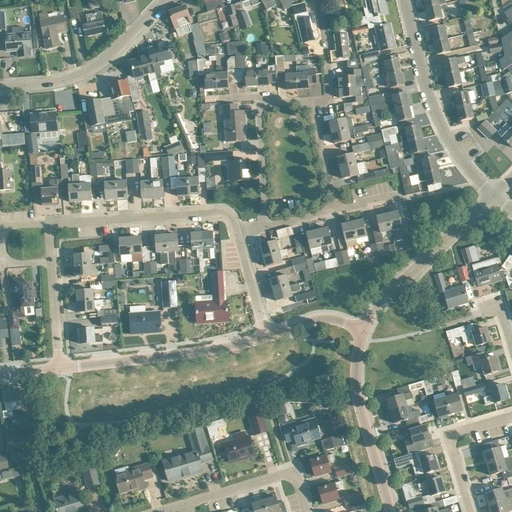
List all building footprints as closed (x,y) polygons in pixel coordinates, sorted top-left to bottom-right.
[(101,7),(99,0),(90,0),(92,9),(101,7)] [(225,8),(222,0),(204,0),(208,13),(225,8)] [(276,6),(272,0),(261,0),(267,11),(276,6)] [(279,0),(284,11),(292,7),(290,0),(279,0)] [(369,0),(370,2),(368,2),(369,10),(372,9),(373,17),(388,14),(384,0),(369,0)] [(424,0),(426,9),(440,5),(446,4),(445,0),(424,0)] [(465,0),(460,0),(459,0),(462,14),(468,12),(465,0)] [(306,3),(293,7),(295,17),(310,13),(309,11),(308,12),(306,3)] [(228,7),(232,21),(237,18),(236,15),(237,14),(235,5),(228,7)] [(440,5),(426,9),(429,22),(443,18),(440,5)] [(79,18),(77,6),(69,8),(71,20),(79,18)] [(186,6),(169,12),(173,22),(177,33),(178,37),(179,37),(185,35),(182,26),(190,23),(191,23),(192,23),(189,16),(186,6)] [(504,57),(500,61),(501,67),(503,70),(511,64),(511,8),(504,13),(511,24),(511,32),(501,39),(504,52),(504,57)] [(87,15),(89,24),(83,25),(86,37),(106,33),(101,12),(87,15)] [(251,26),(245,12),(238,15),(243,29),(251,26)] [(297,20),(303,43),(316,40),(311,17),(310,13),(295,17),(296,21),(297,20)] [(328,15),(330,22),(336,21),(335,14),(328,15)] [(48,19),(41,21),(45,40),(47,49),(60,46),(58,46),(56,39),(58,39),(57,33),(67,31),(65,21),(64,16),(48,19)] [(366,25),(365,17),(355,19),(355,20),(356,27),(366,25)] [(464,21),(467,34),(476,32),(475,28),(472,29),(470,20),(464,21)] [(191,26),(192,32),(195,41),(194,41),(198,58),(204,57),(204,58),(205,57),(205,56),(207,56),(198,24),(192,26),(191,26)] [(376,45),(379,44),(381,52),(396,48),(390,24),(375,28),(378,37),(375,37),(376,45)] [(431,29),(434,42),(448,39),(445,26),(431,29)] [(13,35),(6,35),(7,42),(8,52),(17,51),(24,50),(24,57),(31,56),(31,50),(32,50),(31,40),(31,33),(24,34),(23,27),(12,28),(13,35)] [(227,32),(219,34),(221,42),(230,40),(227,32)] [(477,32),(476,32),(467,34),(470,47),(476,46),(475,40),(479,40),(477,32)] [(333,63),(343,62),(347,61),(350,61),(347,35),(336,36),(337,50),(331,51),(333,63)] [(488,39),(489,46),(500,44),(499,36),(488,39)] [(448,39),(434,42),(437,55),(451,52),(448,39)] [(155,48),(148,50),(150,54),(156,75),(157,80),(162,79),(161,74),(175,70),(172,60),(168,42),(159,45),(160,47),(155,48)] [(242,42),(227,44),(228,56),(236,54),(245,54),(242,42)] [(491,55),(503,52),(501,43),(500,44),(489,46),(491,55)] [(267,47),(257,49),(258,56),(272,54),(270,47),(267,47)] [(366,63),(372,62),(380,60),(378,52),(364,55),(365,62),(366,63)] [(482,53),(476,54),(479,68),(485,66),(482,53)] [(143,77),(148,75),(150,82),(157,80),(156,75),(150,54),(143,56),(144,58),(131,62),(135,79),(136,78),(137,80),(139,81),(143,80),(144,79),(143,77)] [(236,54),(237,70),(238,83),(238,81),(246,80),(247,87),(258,87),(257,71),(246,72),(245,54),(236,54)] [(296,60),(296,56),(296,55),(283,56),(275,56),(276,66),(277,70),(277,74),(285,73),(284,62),(296,61),(296,60)] [(465,57),(443,62),(446,76),(459,73),(457,65),(466,63),(465,57)] [(206,59),(197,60),(199,76),(203,75),(203,68),(206,68),(206,59)] [(385,62),(388,75),(402,72),(399,59),(385,62)] [(197,60),(189,61),(191,80),(199,79),(199,76),(197,60)] [(350,61),(347,61),(348,69),(358,68),(357,60),(350,61)] [(373,65),(372,62),(366,63),(365,62),(362,63),(361,63),(365,80),(371,79),(368,66),(373,65)] [(498,63),(485,66),(479,68),(483,84),(502,80),(501,77),(501,74),(491,76),(491,75),(487,76),(486,71),(499,68),(498,63)] [(277,74),(277,70),(276,66),(267,67),(267,64),(256,65),(257,71),(258,87),(269,86),(269,84),(278,83),(277,74)] [(310,69),(310,66),(296,67),(297,75),(298,90),(309,89),(309,84),(317,84),(316,69),(306,70),(306,69),(310,69)] [(222,67),(216,67),(217,74),(218,90),(229,89),(229,84),(228,73),(223,73),(222,67)] [(237,70),(227,70),(228,73),(229,84),(238,83),(237,70)] [(347,71),(347,77),(338,77),(339,88),(356,87),(356,86),(361,86),(365,86),(364,79),(355,80),(355,77),(361,77),(361,70),(347,71)] [(405,85),(402,72),(388,75),(391,88),(405,85)] [(459,73),(446,76),(449,88),(462,85),(459,73)] [(502,80),(503,86),(506,95),(511,92),(511,76),(508,73),(501,77),(502,80)] [(207,90),(218,90),(217,74),(206,75),(207,90)] [(298,90),(297,75),(286,75),(287,91),(298,90)] [(114,115),(105,117),(107,125),(131,121),(129,113),(134,112),(130,96),(131,96),(129,90),(127,80),(111,84),(113,94),(114,99),(112,99),(113,100),(112,101),(113,110),(114,115)] [(483,84),(481,85),(484,98),(489,97),(496,96),(494,88),(503,86),(502,80),(483,84)] [(137,85),(130,87),(133,102),(140,101),(137,85)] [(349,104),(359,103),(363,103),(363,96),(361,96),(361,86),(356,86),(356,87),(339,88),(339,98),(349,98),(349,104)] [(468,92),(454,95),(457,109),(471,106),(468,92)] [(394,104),(389,105),(390,111),(395,109),(409,106),(406,93),(397,95),(392,96),(394,104)] [(381,95),(369,98),(371,106),(385,103),(383,95),(381,95)] [(492,110),(498,108),(496,96),(489,97),(492,110)] [(114,115),(112,101),(113,100),(112,99),(102,100),(105,117),(114,115)] [(498,108),(495,112),(499,116),(506,123),(510,119),(503,112),(508,107),(510,110),(511,108),(511,103),(507,99),(498,108)] [(87,131),(93,130),(93,126),(105,124),(101,100),(88,103),(90,114),(84,115),(87,131)] [(244,122),(246,121),(245,112),(238,113),(238,105),(220,106),(221,116),(225,116),(226,142),(245,141),(244,122)] [(370,112),(372,112),(371,106),(355,110),(357,116),(370,112)] [(409,106),(395,109),(398,122),(412,119),(409,106)] [(471,106),(457,109),(460,121),(474,118),(471,106)] [(149,111),(137,113),(141,135),(146,134),(147,141),(153,140),(152,133),(153,133),(149,111)] [(479,123),(488,119),(488,118),(489,118),(486,112),(476,117),(479,123)] [(490,125),(499,116),(495,112),(489,118),(488,118),(488,119),(486,121),(490,125)] [(56,113),(44,114),(31,115),(32,131),(40,131),(40,134),(58,132),(56,113)] [(193,148),(189,139),(177,113),(173,115),(184,141),(190,154),(195,152),(193,148)] [(378,113),(373,115),(374,120),(375,124),(381,122),(378,113)] [(346,119),(329,123),(332,134),(349,130),(349,129),(354,128),(351,118),(346,119)] [(486,121),(485,122),(478,129),(489,140),(497,132),(486,121)] [(511,147),(511,128),(507,124),(497,133),(511,147)] [(364,137),(363,132),(369,131),(367,125),(354,128),(349,129),(349,130),(332,134),(334,144),(351,140),(350,135),(354,134),(355,139),(364,137)] [(405,129),(407,136),(401,137),(402,143),(402,144),(422,139),(419,126),(405,129)] [(396,127),(395,127),(381,130),(382,133),(385,146),(385,147),(391,145),(389,136),(398,134),(396,127)] [(136,129),(126,131),(128,143),(137,141),(136,129)] [(77,149),(77,150),(89,148),(86,132),(78,133),(79,148),(77,149)] [(385,146),(382,133),(381,133),(381,135),(367,138),(368,143),(353,147),(354,153),(383,147),(385,146)] [(39,153),(37,136),(27,137),(29,155),(39,153)] [(422,139),(402,144),(402,143),(391,145),(385,147),(389,163),(400,161),(398,151),(410,148),(411,155),(425,152),(422,139)] [(173,156),(178,154),(175,143),(165,147),(168,156),(173,154),(173,156)] [(135,147),(120,146),(119,155),(135,156),(135,147)] [(444,155),(454,152),(452,147),(443,150),(444,155)] [(205,162),(233,160),(232,153),(205,155),(205,162)] [(338,158),(340,169),(357,165),(357,164),(354,154),(338,158)] [(175,156),(168,157),(170,178),(177,178),(177,170),(176,170),(175,156)] [(422,160),(415,162),(417,175),(425,173),(425,174),(439,171),(436,157),(426,160),(422,160)] [(138,159),(133,160),(133,174),(139,173),(139,165),(150,164),(150,158),(138,159)] [(128,174),(133,174),(133,160),(115,161),(115,166),(127,165),(128,174)] [(400,161),(389,163),(390,170),(399,168),(402,178),(410,176),(409,171),(408,171),(407,166),(405,166),(404,160),(400,161)] [(115,166),(115,161),(96,162),(97,176),(103,176),(103,167),(115,166)] [(233,172),(231,172),(231,182),(250,180),(248,161),(232,162),(233,172)] [(357,165),(340,169),(343,179),(357,176),(368,173),(366,162),(357,164),(357,165)] [(13,182),(12,180),(11,172),(2,173),(2,164),(0,163),(0,190),(12,190),(12,182),(13,182)] [(40,183),(39,168),(31,169),(32,184),(40,183)] [(151,168),(152,182),(153,199),(164,198),(163,181),(159,181),(158,168),(151,168)] [(387,170),(375,173),(377,179),(390,176),(390,175),(389,170),(387,170)] [(177,180),(178,187),(178,197),(189,196),(188,179),(187,171),(181,171),(181,180),(177,180)] [(442,183),(439,171),(425,174),(425,173),(417,175),(410,176),(402,178),(406,196),(421,193),(419,185),(412,187),(412,186),(419,184),(419,183),(427,181),(428,186),(442,183)] [(81,202),(79,185),(80,185),(79,177),(79,174),(72,175),(73,186),(69,186),(70,203),(81,202)] [(91,185),(90,185),(90,176),(79,177),(80,185),(79,185),(81,202),(92,201),(91,185)] [(116,183),(116,179),(105,180),(106,200),(117,199),(116,183)] [(188,179),(189,196),(200,195),(199,179),(188,179)] [(50,190),(42,191),(44,207),(59,205),(58,189),(62,188),(62,180),(49,181),(50,190)] [(127,182),(116,183),(117,199),(128,199),(127,182)] [(141,183),(142,199),(153,199),(152,182),(141,183)] [(392,231),(393,231),(402,229),(398,212),(388,214),(392,231)] [(388,214),(377,217),(380,228),(381,234),(392,231),(388,214)] [(363,220),(353,223),(358,244),(368,241),(363,220)] [(358,244),(353,223),(342,225),(347,248),(358,245),(358,244)] [(328,228),(318,231),(323,253),(329,251),(328,246),(332,245),(328,228)] [(312,255),(323,253),(318,231),(307,233),(312,255)] [(204,259),(205,259),(210,259),(210,249),(215,249),(213,232),(202,233),(204,259)] [(200,258),(201,273),(205,272),(205,268),(205,259),(204,259),(202,233),(192,234),(193,251),(197,250),(198,258),(200,258)] [(300,233),(294,234),(297,248),(303,247),(300,233)] [(179,252),(178,245),(177,235),(166,236),(168,264),(176,264),(175,253),(179,252)] [(168,264),(166,236),(156,236),(157,254),(160,254),(161,265),(168,264)] [(414,249),(411,236),(405,237),(408,251),(414,249)] [(143,255),(142,237),(130,238),(131,256),(143,255)] [(121,256),(131,256),(130,238),(120,239),(121,256)] [(260,246),(263,257),(283,251),(280,241),(277,242),(277,241),(260,246)] [(471,245),(474,260),(486,258),(484,246),(490,245),(490,242),(471,245)] [(382,243),(376,244),(379,258),(386,256),(397,254),(397,253),(395,244),(383,246),(382,243)] [(379,258),(376,244),(371,245),(374,259),(379,258)] [(462,251),(466,264),(473,262),(469,249),(462,251)] [(266,267),(276,264),(283,262),(281,258),(289,256),(287,250),(283,251),(263,257),(266,267)] [(510,255),(502,267),(507,271),(511,263),(511,250),(509,255),(510,255)] [(347,251),(341,252),(344,266),(350,265),(347,251)] [(344,266),(341,252),(335,254),(339,267),(344,266)] [(92,266),(91,254),(74,255),(75,267),(92,266)] [(205,268),(205,272),(213,272),(223,271),(222,257),(216,258),(217,267),(205,268)] [(306,260),(305,257),(292,261),(293,267),(307,263),(306,260)] [(312,259),(306,260),(307,263),(310,274),(316,272),(312,259)] [(479,288),(479,287),(506,279),(504,272),(500,274),(495,259),(495,260),(473,266),(473,265),(472,266),(479,288)] [(326,264),(325,264),(326,269),(327,269),(338,267),(337,261),(326,264)] [(151,277),(150,263),(144,263),(144,271),(133,272),(133,278),(151,277)] [(303,270),(306,282),(308,281),(312,280),(310,274),(307,263),(293,267),(276,272),(278,278),(270,281),(273,291),(290,287),(290,286),(287,276),(296,274),(295,272),(303,270)] [(92,266),(75,267),(75,277),(99,275),(98,265),(92,266)] [(458,269),(461,279),(462,282),(469,280),(466,267),(458,269)] [(196,303),(197,312),(197,322),(217,320),(217,323),(229,322),(227,301),(226,301),(225,289),(226,289),(225,273),(211,274),(212,290),(213,295),(196,296),(196,303)] [(435,276),(438,285),(439,289),(446,287),(442,274),(435,276)] [(35,298),(34,290),(33,290),(32,283),(24,284),(23,277),(13,278),(17,309),(8,310),(11,330),(19,329),(18,318),(26,317),(25,307),(34,306),(33,298),(35,298)] [(176,308),(174,282),(162,283),(164,309),(176,308)] [(301,290),(299,283),(290,286),(290,287),(273,291),(276,302),(293,297),(292,293),(301,290)] [(444,292),(448,308),(456,306),(456,305),(468,302),(468,303),(464,286),(444,292)] [(76,291),(77,303),(94,302),(94,301),(93,290),(76,291)] [(312,293),(295,297),(297,303),(317,297),(315,292),(312,293)] [(94,307),(104,306),(104,300),(94,301),(94,302),(77,303),(78,313),(94,312),(94,307)] [(290,303),(277,308),(279,313),(292,309),(290,303)] [(104,310),(97,311),(97,318),(118,317),(117,310),(104,311),(104,310)] [(153,311),(153,313),(130,315),(132,334),(162,332),(160,313),(158,313),(158,311),(157,311),(153,311)] [(2,322),(1,318),(0,317),(0,347),(2,347),(1,338),(8,337),(6,322),(3,322),(2,322)] [(102,328),(117,327),(117,319),(101,320),(102,328)] [(464,342),(474,339),(476,346),(491,342),(487,328),(475,332),(473,324),(446,332),(448,340),(462,336),(464,342)] [(19,329),(11,330),(12,346),(21,345),(19,329)] [(94,329),(89,330),(79,330),(80,344),(103,342),(103,336),(94,337),(94,329)] [(483,353),(474,356),(467,358),(469,366),(474,364),(475,370),(483,368),(485,376),(492,374),(492,375),(493,374),(493,373),(500,371),(495,357),(485,360),(483,353)] [(462,385),(457,371),(451,373),(455,387),(462,385)] [(460,373),(462,383),(468,381),(466,371),(460,373)] [(434,393),(430,380),(423,381),(425,388),(428,395),(434,393)] [(423,381),(409,386),(411,392),(425,388),(423,381)] [(465,397),(487,391),(484,383),(463,390),(465,397)] [(490,389),(493,396),(484,399),(486,406),(508,399),(504,385),(498,387),(498,386),(496,386),(497,387),(490,389)] [(3,392),(5,402),(6,412),(22,409),(20,390),(3,392)] [(411,393),(396,397),(387,400),(390,412),(408,406),(406,401),(413,398),(411,393)] [(458,393),(446,397),(451,415),(463,411),(458,393)] [(446,397),(434,400),(440,418),(451,415),(446,397)] [(410,413),(408,406),(390,412),(394,424),(404,421),(404,422),(406,421),(406,420),(418,417),(421,416),(419,410),(410,413)] [(249,411),(251,418),(249,418),(254,436),(268,432),(261,408),(249,411)] [(33,441),(32,435),(29,413),(12,416),(16,437),(22,436),(23,443),(33,441)] [(422,417),(418,418),(420,424),(434,420),(432,413),(430,414),(422,417)] [(223,419),(206,424),(211,439),(220,437),(218,429),(225,426),(223,419)] [(283,426),(288,442),(296,439),(298,445),(320,438),(314,419),(295,424),(295,423),(283,426)] [(423,450),(421,443),(430,440),(426,426),(410,430),(412,438),(405,440),(409,454),(423,450)] [(169,482),(170,482),(184,478),(204,472),(201,463),(213,460),(209,448),(208,448),(202,428),(188,432),(194,453),(163,462),(166,471),(166,473),(167,473),(169,482)] [(231,464),(247,459),(256,456),(250,437),(245,438),(243,433),(236,435),(237,440),(225,444),(231,464)] [(321,441),(324,451),(331,449),(344,445),(341,435),(321,441)] [(115,446),(110,453),(115,457),(120,450),(115,446)] [(483,453),(487,464),(504,459),(501,448),(483,453)] [(326,457),(321,458),(311,461),(316,477),(332,472),(329,464),(336,462),(334,454),(329,456),(328,454),(332,453),(331,449),(324,451),(326,457)] [(424,474),(431,472),(431,473),(432,472),(439,470),(434,455),(425,458),(423,451),(410,455),(409,454),(394,459),(397,468),(412,464),(414,469),(422,466),(424,474)] [(7,456),(0,456),(0,470),(8,469),(7,456)] [(504,459),(487,464),(490,476),(507,471),(508,473),(511,471),(511,457),(504,459)] [(121,494),(133,490),(133,492),(138,491),(146,489),(144,480),(153,477),(149,464),(129,469),(130,472),(116,476),(121,494)] [(338,478),(347,475),(356,472),(354,464),(335,469),(338,478)] [(96,468),(78,474),(79,477),(85,475),(89,487),(100,484),(96,468)] [(445,492),(441,478),(418,485),(420,491),(429,489),(431,496),(437,494),(438,495),(439,495),(439,494),(445,492)] [(342,482),(319,489),(324,504),(340,499),(338,492),(345,490),(342,482)] [(402,486),(407,502),(408,502),(410,509),(424,505),(421,497),(417,499),(412,483),(402,486)] [(485,494),(489,505),(511,497),(511,489),(503,492),(502,489),(485,494)] [(81,492),(54,500),(54,498),(48,499),(50,506),(56,504),(57,510),(58,511),(85,511),(87,511),(81,492)] [(362,500),(359,492),(344,496),(347,505),(362,500)] [(459,502),(457,496),(443,500),(445,507),(459,502)] [(283,511),(287,511),(284,502),(278,503),(276,497),(265,500),(267,511),(283,511)] [(511,497),(489,505),(490,511),(506,511),(511,510),(511,497)] [(267,511),(265,500),(253,504),(255,511),(267,511)] [(367,511),(365,501),(352,504),(354,511),(359,510),(360,511),(367,511)]
